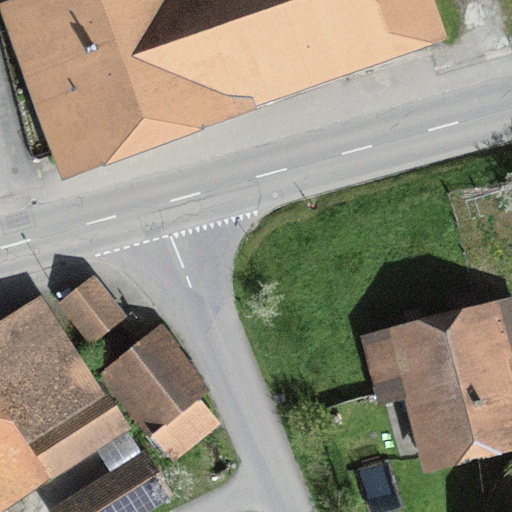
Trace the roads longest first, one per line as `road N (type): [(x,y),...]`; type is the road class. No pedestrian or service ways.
road 1 (tertiary): [(511,107),(157,203)]
road 2 (unclassified): [(157,203),(290,511)]
road 3 (tertiary): [(157,203),(0,248)]
